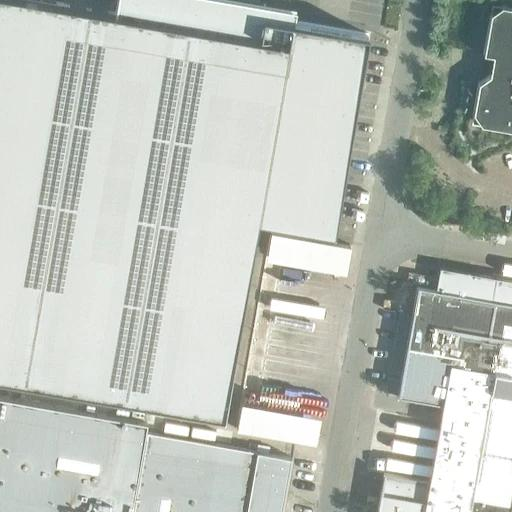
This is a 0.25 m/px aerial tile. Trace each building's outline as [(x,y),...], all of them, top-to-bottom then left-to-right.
[(0,0),(0,377),(22,381),(87,8),(40,0),(0,0)] [(223,416),(257,219),(291,21),(294,8),(268,4),(262,38),(187,25),(123,398),(223,416)] [(511,7),(501,5),(489,14),(482,54),(493,56),(489,74),(477,83),(472,113),(481,125),(511,130),(511,7)] [(187,25),(87,8),(22,381),(123,398),(187,25)] [(291,21),(257,219),(332,232),(366,34),(291,21)] [(511,511),(511,279),(439,267),(435,289),(417,286),(397,396),(454,406),(440,483),(382,473),(375,511),(511,511)] [(146,423),(0,397),(0,511),(280,511),(290,457),(145,431),(146,423)]
